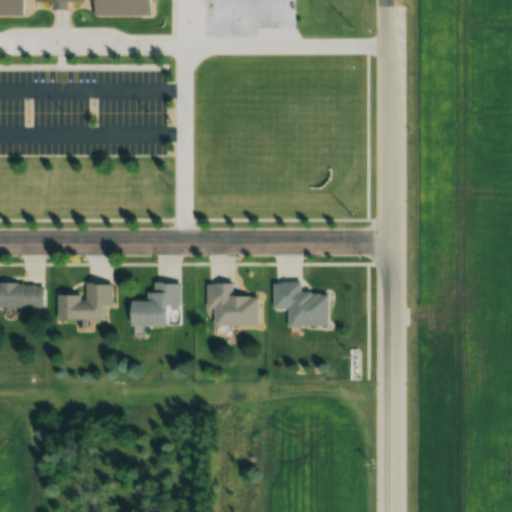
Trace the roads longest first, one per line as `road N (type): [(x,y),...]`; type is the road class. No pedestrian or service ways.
road 1 (tertiary): [(387,511),(385,0)]
road 2 (residential): [(387,243),(0,244)]
road 3 (residential): [(0,38),(386,41)]
road 4 (residential): [(181,244),(184,0)]
